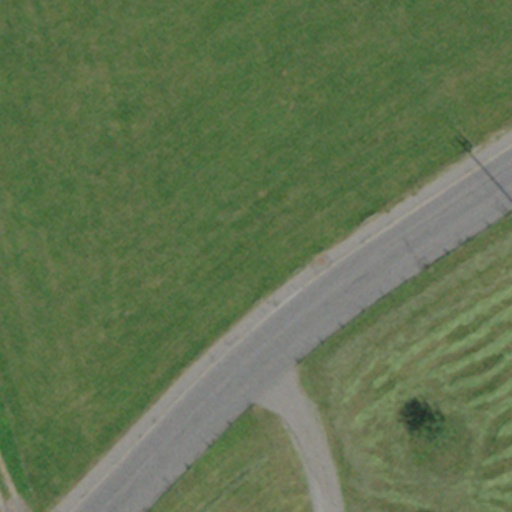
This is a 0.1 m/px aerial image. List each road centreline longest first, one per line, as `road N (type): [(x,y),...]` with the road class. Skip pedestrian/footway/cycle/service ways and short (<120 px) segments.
road 1 (tertiary): [(511,174),(251,361),(98,511)]
road 2 (track): [(251,361),(295,413),(324,511)]
